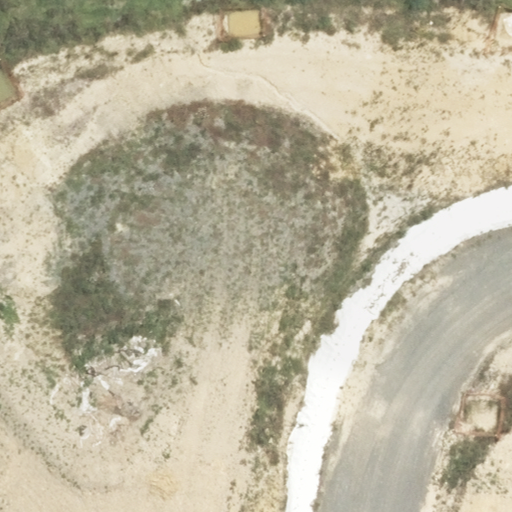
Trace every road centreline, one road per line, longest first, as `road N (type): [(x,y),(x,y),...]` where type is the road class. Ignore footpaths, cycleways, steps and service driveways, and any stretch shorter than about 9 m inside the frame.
road 1 (unknown): [(375,0),(258,511)]
road 2 (unknown): [(380,511),(420,417),(511,326)]
